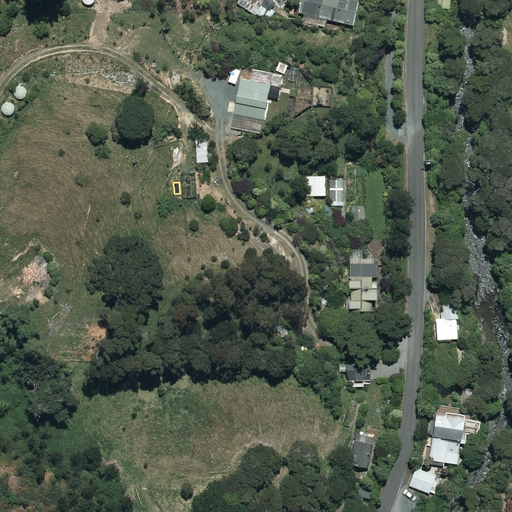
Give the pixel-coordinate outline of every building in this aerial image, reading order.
[(360,0),(304,0),(302,13),(306,14),(304,24),(325,29),(328,18),(355,25),(360,0)] [(451,8),(451,0),(434,0),(435,8),(451,8)] [(274,11),(255,1),(249,11),(269,22),(274,11)] [(271,83),(242,78),(232,128),(262,133),(271,83)] [(209,162),(208,147),(196,147),(197,162),(209,162)] [(325,176),(306,178),(307,197),(326,196),(325,176)] [(343,189),(329,189),(329,206),(343,206),(343,189)] [(377,258),(349,259),(351,310),(373,309),(372,298),(379,298),(377,258)] [(331,299),(320,298),(319,326),(330,326),(331,299)] [(458,303),(444,303),(444,318),(437,318),(437,339),(458,339),(458,303)] [(371,384),(372,361),(355,361),(355,384),(371,384)] [(467,414),(436,410),(430,459),(458,462),(461,442),(463,442),(467,414)] [(481,420),(471,418),(468,433),(478,435),(481,420)] [(373,443),(354,440),(350,464),(370,467),(373,443)] [(437,475),(415,467),(408,484),(430,492),(437,475)]
